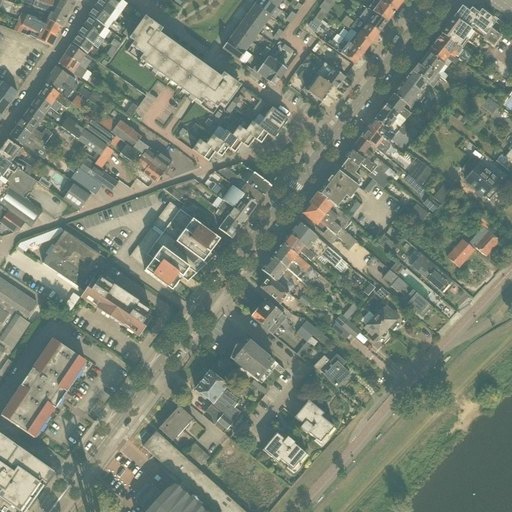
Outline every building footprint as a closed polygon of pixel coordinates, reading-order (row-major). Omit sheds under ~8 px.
[(54,7),(34,0),(32,6),(51,13),(49,17),(47,20),(61,28),(69,13),(54,7)] [(76,1),(72,0),(57,0),(56,0),(33,0),(34,0),(54,7),(69,13),(76,1)] [(99,0),(95,7),(109,18),(115,10),(115,9),(102,0),(99,0)] [(121,0),(102,0),(115,9),(122,0),(121,0)] [(265,0),(258,0),(255,5),(270,17),(277,8),(265,0)] [(327,0),(321,10),(327,14),(334,4),(328,0),(327,0)] [(373,11),(387,21),(394,11),(375,0),(374,0),(371,4),(376,6),(373,11)] [(401,0),(375,0),(394,11),(403,0),(401,0)] [(248,14),(264,26),(270,17),(255,5),(248,14)] [(103,26),(109,18),(95,7),(88,16),(90,18),(90,17),(103,26)] [(468,12),(461,7),(452,19),(478,36),(479,35),(493,46),(501,36),(490,28),(495,22),(481,11),(478,14),(471,9),(468,12)] [(321,10),(315,19),(321,23),(324,17),(332,22),(334,19),(327,14),(321,10)] [(387,21),(373,11),(364,23),(379,32),(387,21)] [(47,20),(46,23),(28,14),(27,16),(22,13),(18,21),(19,21),(23,23),(24,21),(56,38),(61,28),(47,20)] [(248,14),(242,23),(258,34),(264,26),(248,14)] [(90,17),(90,18),(84,26),(98,36),(105,27),(103,26),(90,17)] [(145,17),(128,39),(133,43),(126,52),(139,62),(140,61),(170,83),(190,56),(159,34),(163,30),(145,17)] [(441,34),(442,35),(453,44),(461,49),(467,41),(472,44),(478,36),(452,19),(441,34)] [(371,43),(379,32),(364,23),(363,24),(357,20),(350,29),(351,30),(371,43)] [(24,21),(23,23),(21,26),(39,36),(37,40),(51,47),(56,38),(24,21)] [(236,32),(252,43),(258,34),(242,23),(236,32)] [(310,25),(309,25),(308,26),(314,34),(318,28),(312,23),(310,25)] [(92,44),(98,36),(84,26),(77,35),(78,35),(79,35),(92,45),(92,44)] [(363,54),(371,43),(351,30),(349,32),(343,40),(363,54)] [(246,52),(245,51),(252,43),(236,32),(230,40),(229,40),(246,52)] [(335,34),(327,44),(340,54),(355,65),(363,54),(343,40),(335,34)] [(79,35),(78,35),(72,44),(86,54),(93,45),(92,44),(92,45),(79,35)] [(442,35),(440,37),(439,36),(435,41),(436,42),(434,45),(458,61),(463,65),(467,61),(461,57),(465,52),(461,49),(453,44),(442,35)] [(222,49),(239,61),(246,52),(229,40),(222,49)] [(455,65),(458,61),(434,45),(427,54),(444,65),(446,67),(450,62),(455,65)] [(93,60),(81,52),(71,46),(65,55),(86,71),(86,70),(93,60)] [(111,59),(114,54),(109,50),(106,55),(111,59)] [(420,63),(437,74),(444,65),(427,54),(426,56),(420,63)] [(59,65),(72,75),(81,80),(87,71),(86,70),(86,71),(65,55),(59,65)] [(220,105),(225,109),(241,86),(223,73),(220,78),(190,56),(170,83),(200,105),(213,115),(220,105)] [(265,80),(277,64),(277,63),(277,64),(268,57),(259,69),(256,73),(265,80)] [(307,70),(312,64),(306,59),(301,66),(307,70)] [(436,81),(440,77),(437,74),(420,63),(418,66),(417,65),(411,71),(433,88),(438,82),(436,81)] [(274,87),(286,70),(277,64),(265,80),(274,87)] [(336,90),(344,79),(345,78),(324,64),(315,75),(318,77),(333,88),(336,90)] [(78,87),(75,85),(76,80),(69,75),(69,77),(56,67),(49,76),(74,93),(78,87)] [(304,89),(321,102),(333,88),(318,77),(315,81),(308,76),(303,72),(298,78),(307,85),(304,89)] [(433,88),(411,72),(404,81),(424,98),(425,97),(429,91),(431,92),(433,88)] [(68,101),(74,93),(49,76),(44,84),(46,85),(57,93),(68,101)] [(3,82),(0,81),(0,97),(10,104),(18,93),(3,82)] [(393,95),(411,108),(417,102),(420,104),(424,98),(404,81),(393,95)] [(505,88),(499,84),(496,89),(501,93),(505,88)] [(46,85),(42,91),(42,94),(55,103),(61,107),(66,111),(71,104),(68,101),(57,93),(46,85)] [(81,88),(78,93),(88,100),(92,95),(81,88)] [(393,95),(385,105),(405,120),(413,110),(411,109),(411,108),(393,95)] [(89,105),(77,96),(72,104),(83,113),(89,105)] [(0,115),(1,116),(10,104),(0,97),(0,115)] [(51,106),(38,97),(31,106),(45,116),(50,110),(55,114),(61,107),(55,103),(52,105),(51,106)] [(482,107),(484,109),(492,115),(498,106),(488,99),(482,107)] [(132,104),(128,111),(133,114),(138,108),(132,104)] [(266,104),(259,114),(265,118),(281,130),(288,121),(266,104)] [(405,121),(405,120),(385,105),(374,120),(388,130),(393,123),(399,127),(405,121)] [(41,121),(45,116),(31,106),(17,126),(43,144),(44,145),(52,134),(45,130),(41,135),(36,132),(35,133),(33,132),(41,121)] [(430,120),(434,114),(430,111),(426,116),(430,120)] [(460,122),(463,118),(457,113),(454,117),(460,122)] [(163,173),(171,163),(159,154),(156,157),(147,151),(150,148),(140,141),(142,137),(121,121),(118,124),(106,114),(99,123),(117,136),(126,144),(132,149),(163,173)] [(281,130),(265,118),(258,127),(268,135),(274,139),(281,130)] [(117,136),(99,123),(98,124),(92,119),(83,131),(68,120),(62,128),(72,135),(101,155),(104,151),(107,147),(107,146),(109,146),(110,145),(117,136)] [(389,143),(391,140),(395,136),(392,134),(389,132),(389,131),(388,130),(374,120),(369,127),(389,143)] [(268,135),(258,127),(252,123),(245,132),(255,139),(261,144),(268,135)] [(406,123),(398,132),(404,136),(411,128),(406,123)] [(419,133),(422,129),(417,125),(414,130),(419,133)] [(17,126),(9,137),(23,146),(29,138),(31,139),(29,141),(34,144),(30,150),(37,154),(40,149),(41,150),(44,145),(43,144),(17,126)] [(255,139),(245,132),(238,127),(231,136),(241,144),(248,148),(255,139)] [(369,127),(361,137),(360,138),(377,150),(383,155),(387,150),(388,150),(392,145),(389,143),(369,127)] [(241,144),(231,136),(225,132),(218,141),(228,148),(235,153),(241,144)] [(228,148),(218,141),(212,136),(205,145),(215,153),(221,158),(228,148)] [(360,138),(351,151),(350,151),(360,159),(362,156),(384,174),(390,179),(395,173),(380,162),(373,155),(377,150),(360,138)] [(20,161),(15,157),(20,150),(7,140),(0,149),(0,157),(28,176),(32,170),(32,167),(22,161),(20,161)] [(215,153),(205,145),(199,141),(192,150),(208,162),(215,153)] [(143,174),(156,184),(163,173),(132,149),(127,155),(147,170),(143,174)] [(377,183),(384,174),(362,156),(360,159),(350,151),(349,153),(347,152),(344,155),(345,158),(358,169),(361,165),(371,173),(368,176),(372,180),(377,183)] [(97,162),(101,156),(96,153),(92,159),(97,162)] [(495,162),(511,174),(511,163),(505,158),(501,155),(495,162)] [(28,176),(0,157),(0,181),(24,199),(36,181),(28,176)] [(345,158),(338,167),(341,169),(338,173),(358,188),(359,187),(355,185),(360,178),(354,173),(358,169),(345,158)] [(414,166),(422,172),(423,172),(427,167),(415,158),(411,164),(414,166)] [(489,201),(503,185),(471,158),(461,170),(468,176),(466,179),(465,180),(477,191),(475,193),(482,198),(483,196),(489,201)] [(111,193),(118,183),(92,165),(93,163),(87,159),(79,170),(102,186),(111,193)] [(71,179),(86,190),(95,196),(102,186),(79,170),(71,163),(67,169),(75,174),(71,179)] [(432,171),(427,167),(423,172),(428,177),(432,171)] [(214,173),(222,179),(233,187),(257,205),(264,197),(246,183),(234,175),(226,168),(214,173)] [(338,173),(335,171),(332,175),(318,193),(332,204),(337,208),(345,197),(349,200),(355,193),(358,188),(338,173)] [(407,176),(407,177),(415,183),(419,177),(418,177),(410,171),(407,176)] [(271,186),(254,173),(246,183),(264,197),(271,186)] [(421,187),(425,181),(419,177),(415,183),(421,187)] [(194,192),(200,184),(194,179),(182,183),(190,189),(194,192)] [(377,183),(372,180),(364,191),(368,194),(376,184),(377,183)] [(25,224),(31,228),(43,212),(24,199),(0,181),(0,206),(8,212),(25,224)] [(433,198),(441,205),(455,189),(447,181),(443,186),(445,188),(438,196),(436,194),(433,198)] [(211,192),(216,185),(213,182),(208,189),(211,192)] [(164,189),(179,201),(190,189),(182,183),(164,189)] [(91,195),(74,184),(63,200),(79,212),(91,195)] [(223,201),(247,219),(257,205),(233,187),(223,201)] [(318,193),(309,204),(337,226),(343,231),(344,231),(351,222),(349,221),(350,220),(346,216),(345,216),(336,208),(337,208),(332,204),(318,193)] [(193,206),(203,208),(206,199),(195,196),(193,206)] [(218,210),(241,227),(247,219),(223,201),(218,197),(212,205),(218,210)] [(438,205),(432,200),(429,197),(423,204),(432,212),(438,205)] [(357,202),(346,216),(350,220),(361,206),(357,202)] [(220,240),(170,203),(129,258),(146,270),(144,271),(167,288),(166,290),(171,294),(174,289),(182,278),(187,282),(186,282),(187,283),(205,265),(206,265),(207,264),(206,264),(215,256),(214,256),(210,253),(220,240)] [(309,204),(299,217),(332,245),(338,238),(346,244),(344,246),(350,250),(356,242),(344,231),(343,231),(337,226),(309,204)] [(428,214),(416,205),(413,208),(425,218),(428,214)] [(218,229),(232,239),(241,227),(218,210),(216,215),(224,221),(218,229)] [(19,231),(25,224),(8,212),(0,222),(0,223),(13,233),(19,231)] [(489,233),(495,226),(496,225),(485,215),(483,216),(477,224),(480,227),(479,229),(480,230),(470,243),(486,257),(499,242),(489,233)] [(298,223),(291,232),(289,234),(315,256),(318,259),(320,257),(323,259),(323,260),(324,261),(325,260),(334,268),(341,259),(298,223)] [(93,280),(95,276),(106,259),(64,231),(42,264),(78,288),(86,276),(93,280)] [(312,259),(315,256),(289,234),(282,244),(303,261),(306,258),(310,261),(312,259)] [(395,245),(384,236),(377,243),(389,253),(395,245)] [(475,251),(462,240),(446,258),(460,269),(475,251)] [(319,275),(311,269),(303,261),(282,244),(272,256),(293,275),(309,288),(318,278),(317,277),(319,275)] [(448,286),(452,281),(419,253),(416,257),(418,258),(411,267),(439,290),(445,283),(448,286)] [(272,256),(272,257),(261,271),(267,275),(267,276),(276,283),(281,276),(288,281),(293,275),(272,256)] [(398,270),(403,269),(405,268),(398,261),(393,266),(398,270)] [(422,318),(430,308),(432,307),(390,271),(384,280),(393,287),(392,288),(398,294),(399,293),(405,298),(403,302),(407,306),(408,305),(418,313),(417,314),(422,318)] [(279,304),(289,293),(280,286),(276,283),(267,276),(262,282),(264,283),(260,288),(279,304)] [(93,280),(84,292),(80,298),(97,309),(97,310),(109,318),(126,294),(121,291),(121,290),(118,288),(113,285),(113,286),(100,277),(96,282),(93,280)] [(25,321),(37,303),(0,278),(0,358),(4,353),(8,356),(30,324),(25,321)] [(368,296),(375,288),(370,284),(363,292),(368,296)] [(381,288),(375,294),(383,301),(389,295),(381,288)] [(147,316),(151,311),(138,303),(138,302),(133,299),(134,299),(130,296),(130,297),(126,294),(109,318),(122,327),(122,326),(139,337),(151,319),(147,316)] [(252,316),(251,316),(251,317),(293,352),(297,347),(283,335),(284,333),(286,334),(289,330),(285,326),(290,320),(264,300),(256,311),(254,309),(250,314),(252,316)] [(346,319),(347,320),(358,309),(353,304),(342,317),(341,317),(345,320),(346,319)] [(386,330),(399,317),(393,312),(392,313),(385,306),(374,317),(373,317),(386,330)] [(367,337),(371,340),(372,339),(374,341),(375,342),(379,337),(380,337),(381,338),(382,338),(383,338),(384,338),(385,337),(386,337),(386,336),(387,335),(387,334),(387,333),(387,332),(387,331),(386,330),(373,317),(374,317),(369,312),(361,321),(366,325),(363,328),(370,335),(367,337)] [(341,326),(345,320),(341,317),(342,317),(340,315),(335,321),(341,326)] [(346,319),(345,320),(341,326),(342,327),(341,327),(355,339),(361,332),(347,320),(346,319)] [(302,327),(311,334),(313,335),(317,330),(306,321),(302,327)] [(311,334),(302,327),(296,334),(301,338),(298,341),(303,345),(311,334)] [(314,347),(318,342),(311,337),(307,342),(311,346),(312,345),(314,347)] [(85,362),(52,340),(47,347),(36,363),(32,370),(32,369),(20,386),(21,386),(16,393),(16,392),(5,409),(6,409),(1,416),(34,438),(39,431),(39,432),(50,415),(54,409),(55,409),(66,393),(65,392),(70,386),(81,370),(81,369),(85,362)] [(265,373),(267,370),(274,362),(250,342),(241,347),(239,346),(238,346),(237,346),(236,346),(235,347),(235,348),(234,348),(234,349),(235,350),(235,351),(229,359),(237,365),(258,382),(265,373)] [(324,356),(320,360),(313,367),(321,374),(322,373),(336,386),(337,385),(339,388),(350,376),(341,367),(346,363),(336,355),(329,362),(324,356)] [(13,363),(8,360),(0,371),(0,375),(3,378),(13,363)] [(281,375),(284,371),(277,365),(274,369),(281,375)] [(239,401),(232,395),(223,389),(229,382),(228,377),(225,374),(220,375),(217,378),(209,372),(195,390),(212,403),(210,406),(222,415),(214,426),(224,433),(240,412),(233,407),(239,401)] [(323,414),(308,401),(302,408),(331,431),(334,428),(321,417),(323,414)] [(193,419),(179,407),(169,418),(183,430),(193,419)] [(327,435),(331,431),(302,408),(297,415),(326,439),(328,437),(327,435)] [(297,415),(291,421),(307,434),(308,433),(322,445),(326,439),(297,415)] [(169,418),(159,429),(173,441),(183,430),(169,418)] [(294,443),(279,430),(273,437),(301,460),(306,455),(293,444),(294,443)] [(244,511),(240,508),(243,505),(236,499),(233,502),(156,432),(143,447),(182,482),(178,487),(173,485),(165,490),(162,494),(153,486),(151,488),(147,484),(134,498),(139,501),(137,504),(146,511),(145,511),(244,511)] [(0,511),(1,511),(25,511),(44,486),(42,485),(51,471),(27,453),(25,455),(18,450),(19,448),(14,444),(0,434),(0,511)] [(300,462),(301,460),(273,437),(268,444),(297,468),(301,464),(300,462)] [(194,444),(186,453),(201,466),(209,457),(194,444)] [(268,444),(262,450),(278,463),(280,460),(294,472),(297,468),(268,444)]
